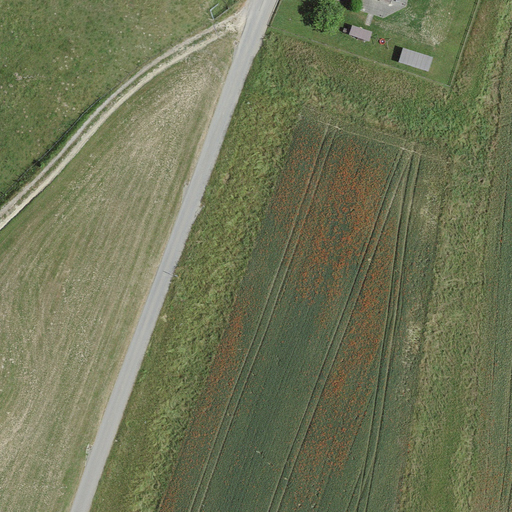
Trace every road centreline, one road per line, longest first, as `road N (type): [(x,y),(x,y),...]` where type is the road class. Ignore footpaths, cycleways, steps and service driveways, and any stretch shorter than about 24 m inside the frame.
road 1 (unclassified): [(262,0),(81,511)]
road 2 (track): [(256,24),(189,35),(104,102),(0,218)]
